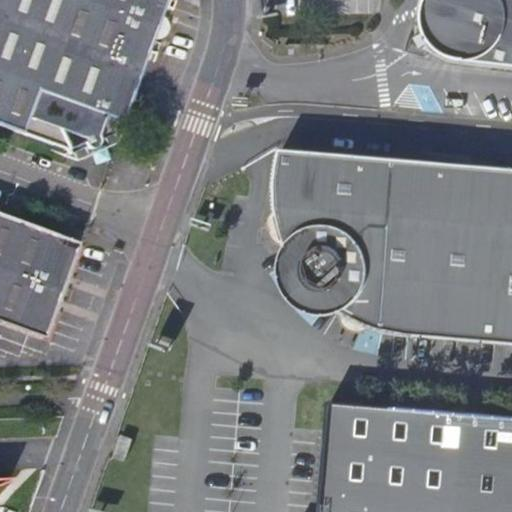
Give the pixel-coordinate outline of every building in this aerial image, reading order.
[(0,0),(0,19),(51,38),(64,0),(0,0)] [(137,75),(155,28),(76,0),(64,0),(51,38),(49,42),(137,75)] [(165,0),(76,0),(155,28),(165,0)] [(437,22),(440,27),(442,29),(444,32),(446,33),(449,36),(451,37),(453,38),(456,39),(459,41),(462,42),(464,42),(466,43),(511,47),(511,0),(430,0),(431,3),(431,6),(432,9),(432,11),(433,14),(434,17),(437,22)] [(431,31),(440,27),(437,22),(434,17),(425,22),(431,31)] [(0,72),(34,85),(49,42),(51,38),(0,19),(0,72)] [(120,122),(137,75),(49,42),(34,85),(32,90),(34,90),(117,121),(120,122)] [(0,126),(18,133),(34,90),(32,90),(34,85),(0,72),(0,126)] [(113,131),(117,121),(34,90),(18,133),(63,150),(66,154),(73,151),(74,153),(85,149),(87,152),(90,154),(94,153),(97,151),(98,148),(98,144),(116,138),(113,131)] [(395,332),(411,335),(511,343),(511,163),(286,145),(284,163),(283,165),(281,184),(281,203),(284,220),(289,238),(292,245),(297,255),(306,271),(310,276),(309,278),(308,280),(308,282),(308,284),(309,286),(310,287),(311,288),(313,289),(315,290),(317,290),(318,289),(319,288),(330,299),(344,310),(347,312),(360,320),(377,327),(395,332)] [(68,264),(75,244),(0,217),(0,270),(57,292),(61,282),(68,264)] [(308,284),(308,282),(308,280),(309,278),(310,276),(306,271),(297,255),(292,245),(291,249),(290,252),(289,257),(288,262),(287,267),(287,272),(288,277),(289,280),(290,286),(292,289),(294,293),(297,297),(302,302),(306,306),(312,310),(317,312),(322,313),(327,314),(333,314),(340,314),(347,312),(344,310),(330,299),(319,288),(318,289),(317,290),(315,290),(313,289),(311,288),(310,287),(309,286),(308,284)] [(53,303),(57,292),(0,270),(0,324),(40,339),(48,316),(53,303)] [(65,284),(61,282),(57,292),(68,296),(68,291),(67,287),(65,284)] [(66,300),(68,296),(57,292),(53,303),(58,304),(62,302),(66,300)] [(511,511),(511,416),(339,404),(327,511),(511,511)] [(137,439),(127,435),(119,456),(129,460),(137,439)]
